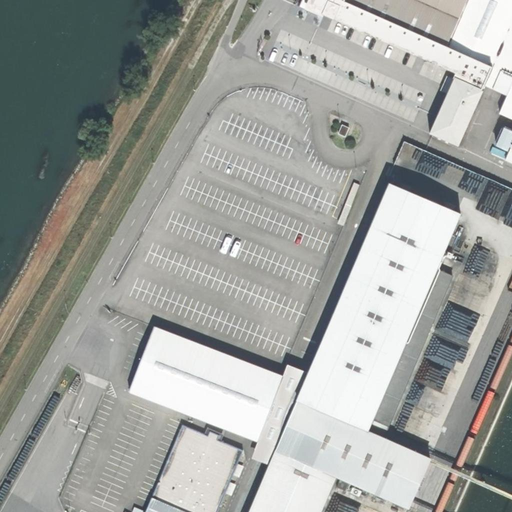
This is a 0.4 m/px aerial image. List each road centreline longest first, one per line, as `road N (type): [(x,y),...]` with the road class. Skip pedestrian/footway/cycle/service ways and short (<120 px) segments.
road 1 (unclassified): [(0,451),(220,79),(263,74),(309,92)]
road 2 (unclassified): [(309,92),(376,119),(359,154),(341,159),(323,148),(316,130)]
